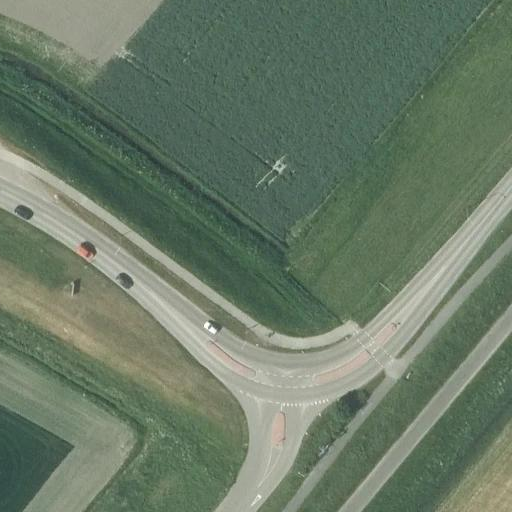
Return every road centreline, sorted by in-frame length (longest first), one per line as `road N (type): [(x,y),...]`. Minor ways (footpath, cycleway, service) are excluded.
road 1 (unclassified): [(348,511),(511,316)]
road 2 (secondary): [(174,314),(112,261),(0,190)]
road 3 (secondary): [(281,396),(330,391),(361,374),(412,323),(426,291)]
road 4 (secondary): [(426,291),(347,351),(284,365)]
road 5 (secondary): [(174,314),(192,345),(224,374),(281,396)]
road 6 (secondary): [(426,291),(511,187)]
road 7 (tertiary): [(233,511),(273,452),(281,396)]
road 8 (secondary): [(284,365),(243,353),(174,314)]
